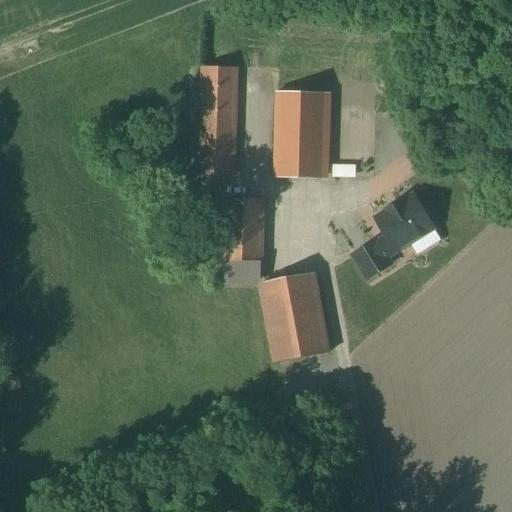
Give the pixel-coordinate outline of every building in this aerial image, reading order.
[(236,69),(203,68),(200,175),(233,176),(236,69)] [(327,113),(277,112),(276,177),(326,178),(327,113)] [(363,177),(362,164),(339,164),(339,177),(363,177)] [(434,229),(429,220),(430,216),(424,207),(419,205),(414,197),(401,205),(400,203),(388,210),(389,212),(376,220),(387,238),(377,244),(386,258),(434,229)] [(263,201),(227,200),(226,262),(261,263),(263,201)] [(377,244),(376,242),(354,256),(368,280),(391,266),(386,258),(377,244)] [(315,275),(261,285),(276,364),(330,354),(315,275)]
